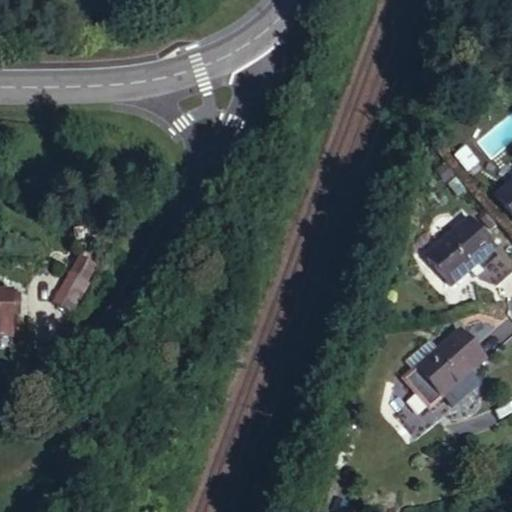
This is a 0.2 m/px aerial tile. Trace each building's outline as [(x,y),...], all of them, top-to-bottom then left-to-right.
[(511,218),(511,183),(495,198),(511,218)] [(450,288),(493,250),(468,221),(424,259),(450,288)] [(80,293),(84,286),(69,278),(65,285),(80,293)] [(69,313),(80,293),(65,285),(54,305),(69,313)] [(0,339),(10,340),(11,297),(0,296),(0,339)] [(469,375),(484,363),(459,333),(409,375),(409,386),(428,410),(441,399),(451,410),(478,386),(469,375)]
